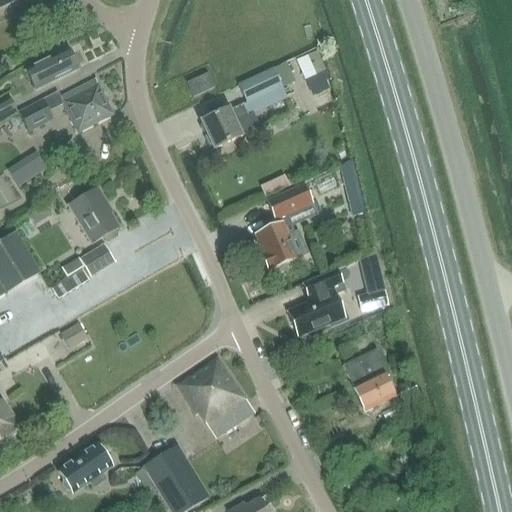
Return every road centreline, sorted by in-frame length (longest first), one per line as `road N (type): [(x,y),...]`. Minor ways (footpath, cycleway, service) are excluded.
road 1 (primary): [(499,511),(365,0)]
road 2 (unclassified): [(511,380),(411,0)]
road 3 (unclassified): [(236,328),(140,109),(133,72),(140,30)]
road 4 (unclassified): [(0,488),(236,328)]
road 5 (residential): [(327,511),(236,328)]
